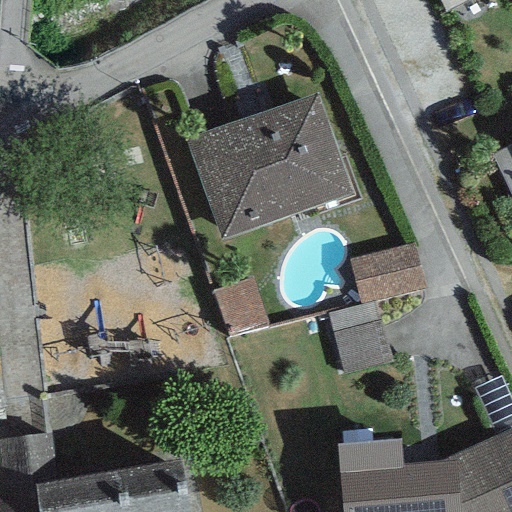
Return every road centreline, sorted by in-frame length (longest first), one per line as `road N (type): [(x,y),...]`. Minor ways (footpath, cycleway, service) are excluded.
road 1 (residential): [(6,123),(256,0)]
road 2 (residential): [(14,0),(6,123)]
